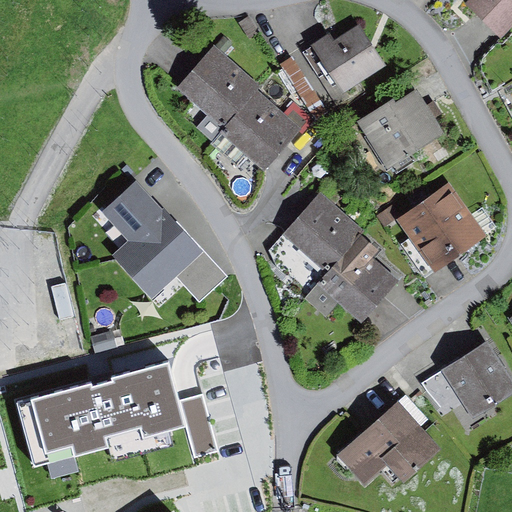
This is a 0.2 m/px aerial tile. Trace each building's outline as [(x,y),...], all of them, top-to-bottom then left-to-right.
[(511,0),(470,0),(464,7),(501,42),(511,30),(511,0)] [(249,17),(238,24),(249,41),(260,34),(249,17)] [(330,35),(312,48),(344,96),(387,68),(360,27),(336,43),(330,35)] [(224,37),(214,48),(224,56),(233,45),(224,37)] [(224,56),(214,48),(179,89),(209,115),(224,129),(258,90),(261,88),(224,56)] [(293,58),(281,66),(317,122),(328,115),(293,58)] [(284,114),(258,90),(224,129),(220,134),(245,155),(265,172),(302,129),(306,132),(315,122),(293,103),(284,114)] [(393,102),(358,125),(388,172),(443,136),(432,119),(441,113),(434,103),(425,108),(415,93),(396,105),(393,102)] [(224,129),(209,115),(197,129),(212,143),(220,134),(224,129)] [(245,155),(220,134),(212,143),(210,145),(235,166),(245,155)] [(136,183),(100,215),(127,245),(163,213),(136,183)] [(334,183),(323,196),(336,207),(348,195),(334,183)] [(450,185),(398,223),(437,275),(488,237),(487,235),(473,216),(450,185)] [(323,196),(285,237),(327,275),(360,237),(364,233),(336,207),(323,196)] [(396,205),(377,217),(384,228),(403,216),(396,205)] [(482,209),(473,216),(487,235),(496,228),(482,209)] [(163,213),(127,245),(113,258),(151,301),(176,279),(202,255),(163,213)] [(327,275),(285,237),(270,252),(278,268),(312,292),(317,286),(327,275)] [(379,253),(360,237),(327,275),(317,286),(338,304),(363,325),(399,283),(373,261),(379,253)] [(226,280),(202,255),(176,279),(200,304),(226,280)] [(338,304),(317,286),(312,292),(305,300),(326,318),(338,304)] [(112,331),(91,337),(96,355),(117,349),(112,331)] [(511,395),(511,382),(487,344),(442,373),(461,402),(473,421),(511,395)] [(210,356),(0,406),(0,511),(221,511),(210,468),(235,462),(210,356)] [(461,402),(442,373),(414,390),(437,416),(461,402)] [(443,451),(399,403),(339,457),(364,485),(386,466),(404,486),(443,451)]
